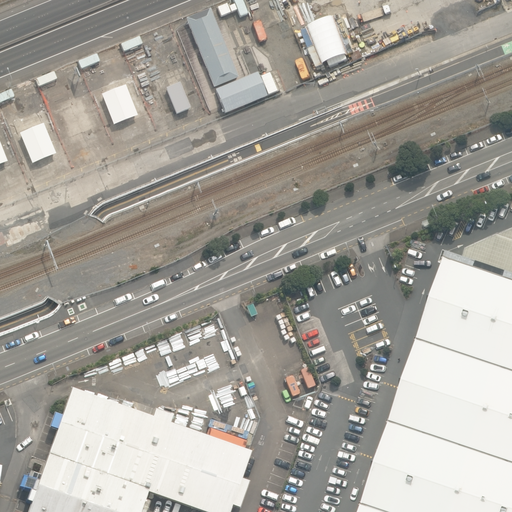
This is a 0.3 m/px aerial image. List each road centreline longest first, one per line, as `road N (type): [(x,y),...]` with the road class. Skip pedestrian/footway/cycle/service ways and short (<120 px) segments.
road 1 (secondary): [(511,156),(0,368)]
road 2 (trunk): [(172,0),(0,67)]
